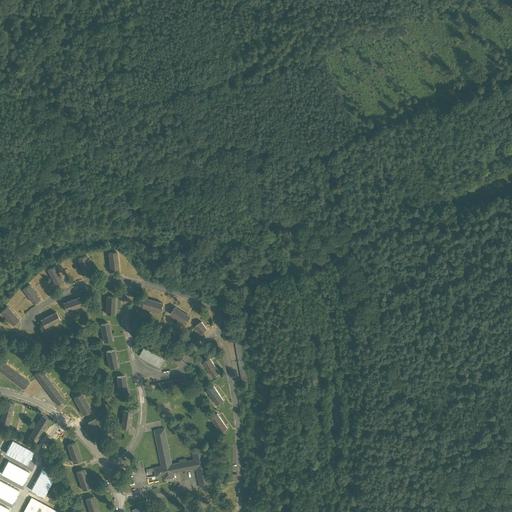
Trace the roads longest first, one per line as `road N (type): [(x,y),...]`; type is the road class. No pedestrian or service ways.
road 1 (track): [(511,75),(324,152)]
road 2 (residential): [(244,511),(241,424),(222,330)]
road 3 (track): [(343,226),(407,387)]
road 4 (track): [(343,226),(318,262),(261,280),(227,315)]
road 5 (residential): [(108,469),(51,408),(0,390)]
road 6 (track): [(456,511),(407,387)]
road 7 (residential): [(222,330),(227,315),(127,282)]
road 8 (residential): [(127,282),(84,282),(38,309),(25,330)]
